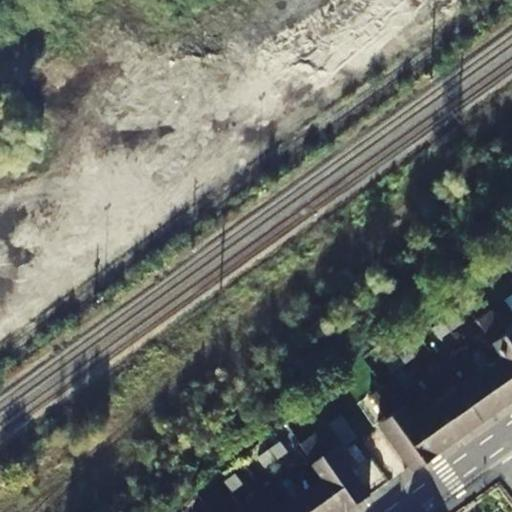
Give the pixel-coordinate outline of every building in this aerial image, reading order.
[(500,317),(483,323),(507,357),(511,364),(511,333),(511,334),(500,317)] [(511,396),(511,364),(507,357),(494,366),(479,345),(466,353),(482,375),(503,403),(511,396)] [(503,403),(482,375),(470,383),(454,362),(443,369),(458,391),(478,420),(503,403)] [(455,436),(478,420),(458,391),(446,400),(431,378),(419,386),(435,408),(455,436)] [(394,403),(383,388),(370,398),(386,421),(381,425),(410,467),(430,453),(394,403)] [(430,453),(455,436),(435,408),(422,416),(406,395),(394,403),(430,453)] [(355,440),(339,418),(328,427),(344,448),(355,440)] [(299,446),(327,482),(349,511),(369,497),(339,454),(332,459),(314,435),(299,446)] [(348,511),(349,511),(327,482),(316,491),(299,468),(287,476),(304,499),(313,511),(348,511)] [(313,511),(304,499),(291,508),(275,486),(264,495),(277,511),(313,511)] [(258,511),(252,503),(240,511),(239,511),(258,511)]
